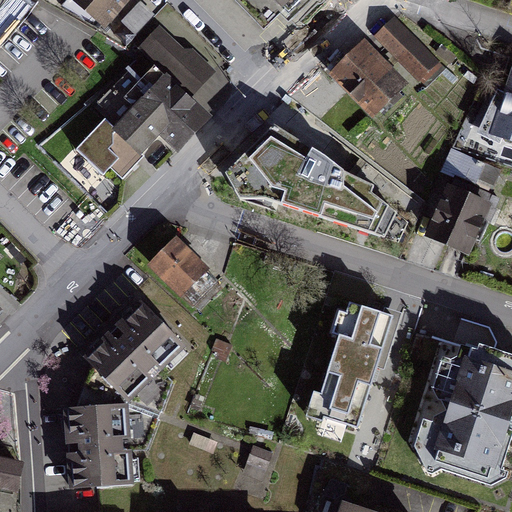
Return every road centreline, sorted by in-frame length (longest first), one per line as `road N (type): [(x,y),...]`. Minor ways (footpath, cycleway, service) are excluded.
road 1 (residential): [(166,191),(181,204),(511,312)]
road 2 (residential): [(24,334),(31,511)]
road 3 (residential): [(135,220),(24,334)]
road 4 (residential): [(271,87),(166,191)]
road 5 (residential): [(365,0),(271,87)]
road 6 (residential): [(181,0),(271,87)]
